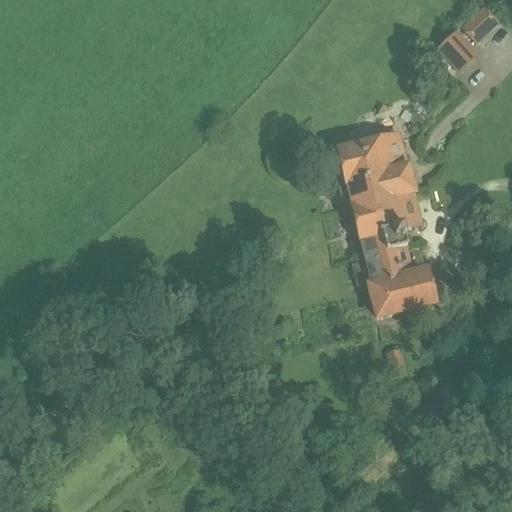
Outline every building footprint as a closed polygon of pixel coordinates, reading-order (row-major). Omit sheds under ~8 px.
[(469,22),(460,30),(476,47),(484,39),(469,22)] [(436,53),(458,78),(480,58),(458,34),(436,53)] [(354,212),(410,196),(412,196),(406,171),(404,172),(398,145),(391,142),(376,145),(375,140),(371,138),(355,142),(352,146),(353,151),(343,153),(340,160),(346,187),(348,186),(354,212)] [(365,261),(403,251),(406,250),(401,232),(417,228),(410,196),(354,212),(353,212),(365,261)] [(369,290),(376,321),(433,307),(425,276),(410,280),(403,251),(365,261),(365,264),(352,267),(357,288),(371,286),(372,290),(369,290)] [(431,324),(452,335),(460,319),(439,308),(431,324)] [(384,355),(390,382),(407,379),(401,351),(384,355)] [(441,389),(419,415),(436,428),(457,401),(466,391),(450,378),(441,389)] [(9,451),(18,461),(27,454),(18,443),(9,451)] [(3,467),(8,474),(18,466),(12,460),(3,467)] [(9,488),(20,502),(38,486),(28,475),(9,488)]
